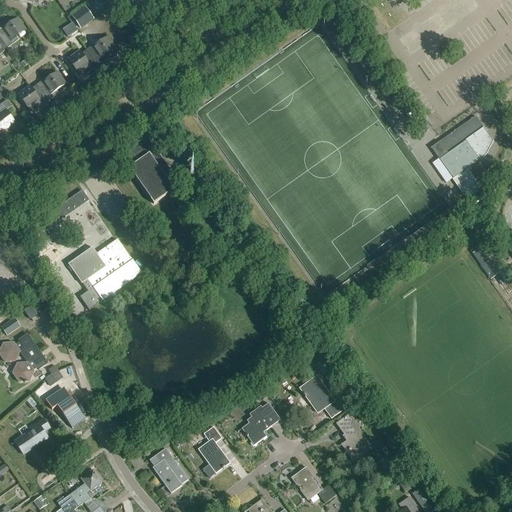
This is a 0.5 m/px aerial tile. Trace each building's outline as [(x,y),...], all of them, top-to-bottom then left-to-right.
[(80,28),(93,19),(85,8),(71,17),(80,28)] [(0,29),(0,38),(8,49),(19,41),(16,38),(26,31),(17,19),(3,30),(1,29),(0,29)] [(73,24),(55,36),(60,43),(78,32),(73,24)] [(86,50),(98,67),(108,59),(111,60),(113,59),(116,57),(117,55),(118,53),(107,38),(92,48),(91,47),(86,50)] [(86,75),(98,67),(86,50),(81,54),(79,52),(68,60),(79,75),(84,71),(86,75)] [(36,86),(47,102),(58,94),(56,91),(65,85),(57,73),(43,84),(41,82),(36,86)] [(36,110),(47,102),(36,86),(31,89),(29,87),(18,95),(29,110),(34,107),(36,110)] [(7,129),(15,124),(6,111),(11,107),(7,101),(0,105),(0,132),(7,128),(7,129)] [(60,110),(55,103),(51,106),(55,113),(60,110)] [(453,179),(467,169),(486,156),(493,142),(476,117),(431,148),(453,179)] [(153,205),(174,190),(167,180),(173,176),(146,138),(121,155),(130,168),(128,169),(153,205)] [(191,167),(182,172),(185,177),(194,172),(191,167)] [(484,168),(472,176),(475,180),(482,190),(494,182),(484,168)] [(460,190),(475,180),(472,176),(467,169),(453,179),(460,190)] [(475,180),(460,190),(468,201),(482,190),(475,180)] [(66,218),(89,202),(82,191),(42,220),(49,230),(66,218)] [(132,261),(117,240),(96,255),(92,248),(68,265),(81,285),(87,293),(80,298),(89,312),(97,306),(97,305),(102,302),(142,274),(132,261)] [(13,299),(4,305),(8,310),(16,304),(13,299)] [(37,316),(47,309),(40,299),(30,306),(37,316)] [(0,329),(6,337),(20,328),(14,319),(0,329)] [(297,335),(304,329),(301,324),(293,330),(297,335)] [(48,364),(27,334),(18,341),(19,343),(15,346),(14,344),(3,344),(0,350),(0,356),(4,363),(15,362),(19,353),(27,364),(17,365),(12,374),(18,383),(29,382),(34,373),(33,372),(37,369),(38,371),(48,364)] [(80,341),(84,346),(95,339),(91,334),(80,341)] [(52,375),(58,372),(54,367),(48,371),(52,375)] [(58,372),(52,375),(45,380),(50,387),(62,378),(58,372)] [(333,402),(316,378),(300,390),(318,414),(324,410),(331,420),(347,408),(339,398),(333,402)] [(82,416),(66,392),(54,400),(52,398),(46,401),(52,410),(57,406),(69,425),(82,416)] [(361,403),(356,407),(362,414),(366,411),(361,403)] [(280,421),(268,404),(262,409),(260,407),(249,415),(251,418),(246,422),(248,424),(241,430),(254,447),(266,437),(263,433),(280,421)] [(353,463),(372,449),(348,416),(336,425),(344,436),(342,437),(346,442),(341,446),(353,463)] [(23,456),(48,439),(44,434),(50,430),(43,418),(28,429),(30,432),(15,442),(23,456)] [(215,475),(230,464),(215,444),(221,439),(213,428),(203,435),(209,442),(198,450),(215,475)] [(171,494),(182,486),(188,481),(165,450),(154,458),(159,464),(152,469),(171,494)] [(0,476),(8,471),(5,466),(0,468),(0,476)] [(322,490),(306,468),(291,479),(298,489),(298,488),(308,501),(318,495),(325,504),(336,496),(328,486),(322,490)] [(69,496),(78,508),(90,499),(87,494),(102,483),(93,471),(80,480),(84,485),(69,496)] [(409,478),(399,485),(405,494),(415,487),(409,478)] [(419,489),(413,494),(425,511),(430,511),(433,510),(419,489)] [(74,511),(78,508),(69,496),(57,504),(60,508),(55,511),(74,511)] [(418,511),(409,498),(398,505),(402,511),(418,511)] [(38,499),(33,503),(40,511),(45,507),(38,499)] [(281,511),(270,511),(262,500),(247,511),(248,511),(285,511),(284,510),(281,511)]
